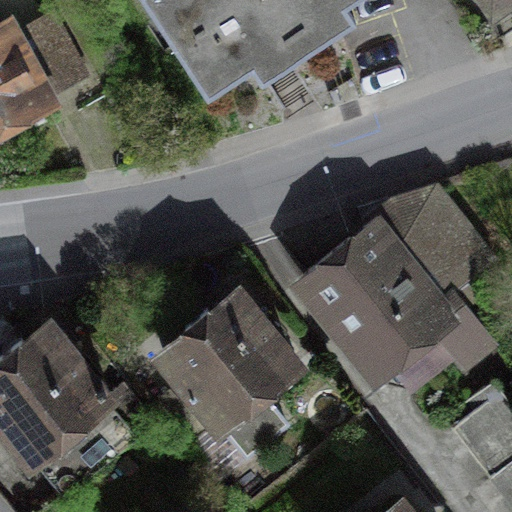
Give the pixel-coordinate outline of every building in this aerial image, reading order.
[(348,0),(147,0),(208,92),(252,63),(262,78),(353,19),(343,4),(348,0)] [(0,121),(84,76),(54,20),(11,43),(0,23),(0,121)] [(495,256),(437,185),(395,197),(355,229),(356,230),(302,272),(328,304),(331,301),(381,365),(387,360),(411,390),(457,355),(464,364),(495,339),(467,303),(478,294),(466,279),(495,256)] [(188,329),(162,350),(220,422),(293,363),(235,290),(210,310),(206,305),(184,323),(188,329)] [(94,382),(46,324),(25,341),(21,336),(3,351),(0,347),(0,414),(64,494),(137,435),(101,391),(109,385),(102,376),(94,382)] [(490,393),(483,383),(447,411),(511,495),(511,403),(499,387),(490,393)] [(407,511),(398,501),(384,511),(407,511)]
